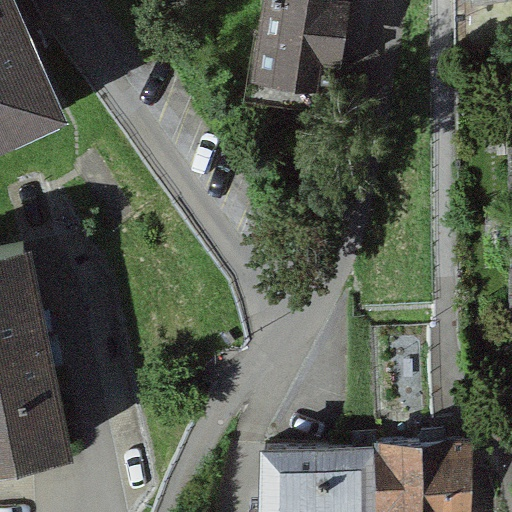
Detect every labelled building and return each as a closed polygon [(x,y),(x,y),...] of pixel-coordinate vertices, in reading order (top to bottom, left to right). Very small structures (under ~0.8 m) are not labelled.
[(10,0),(0,0),(0,123),(54,100),(10,0)] [(343,0),(268,0),(258,64),(261,65),(256,95),(306,103),(311,73),(331,77),(343,0)] [(511,50),(511,0),(452,0),(454,49),(511,50)] [(23,242),(0,246),(0,457),(64,445),(23,242)] [(356,445),(265,443),(263,511),(380,511),(377,439),(377,430),(356,430),(356,445)] [(421,438),(377,439),(380,511),(462,511),(465,464),(464,437),(421,438)]
